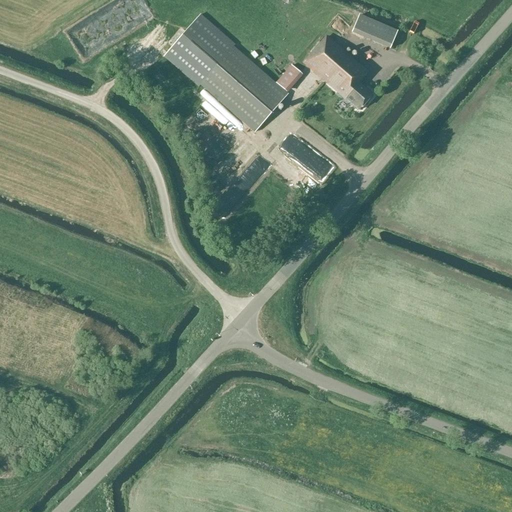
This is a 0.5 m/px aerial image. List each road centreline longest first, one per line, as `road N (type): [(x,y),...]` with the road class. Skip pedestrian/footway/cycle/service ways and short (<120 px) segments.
road 1 (tertiary): [(240,323),(511,14)]
road 2 (unclassified): [(240,323),(177,248),(155,173),(128,132),(87,103),(0,70)]
road 3 (tertiary): [(511,452),(296,369),(240,323)]
road 4 (tertiary): [(61,511),(240,323)]
